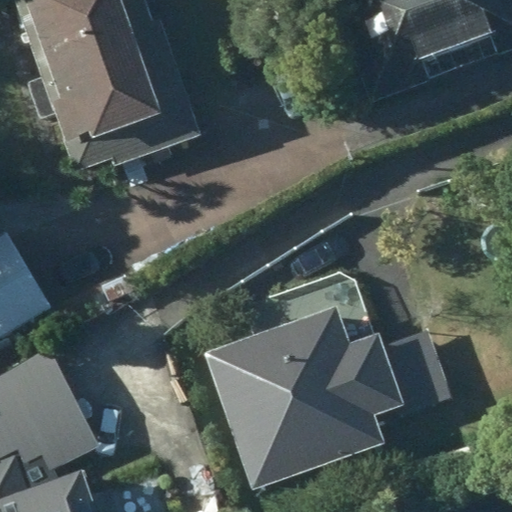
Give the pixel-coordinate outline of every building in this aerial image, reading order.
[(133,0),(26,0),(1,9),(59,185),(181,145),(133,0)] [(511,0),(359,0),(393,94),(511,52),(511,0)] [(0,237),(0,341),(45,315),(0,237)] [(252,340),(197,358),(244,495),(368,453),(360,430),(404,415),(354,269),(241,308),(252,340)] [(15,439),(0,443),(0,511),(89,511),(77,471),(29,486),(15,439)]
